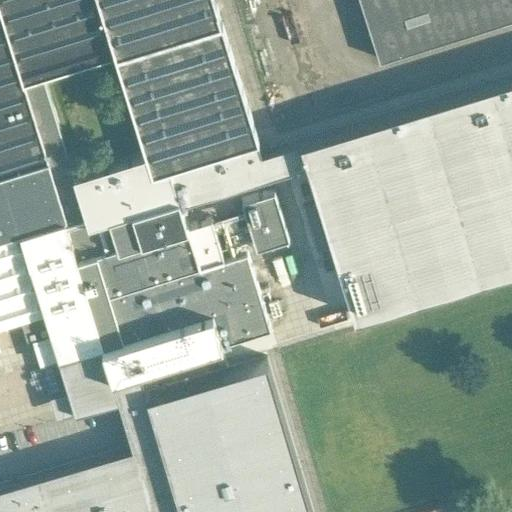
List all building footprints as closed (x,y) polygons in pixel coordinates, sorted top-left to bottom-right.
[(214,221),(212,215),(189,223),(170,166),(258,138),(215,0),(0,0),(0,325),(21,319),(27,338),(33,336),(51,331),(59,357),(59,358),(102,344),(112,375),(140,366),(222,340),(271,325),(247,249),(235,252),(224,256),(217,233),(223,231),(219,220),(214,221)] [(511,0),(360,0),(379,58),(511,16),(511,0)] [(258,138),(170,166),(181,200),(307,161),(355,314),(511,265),(511,72),(262,150),(258,138)] [(275,189),(242,199),(257,246),(290,235),(275,189)] [(313,511),(267,355),(147,391),(140,366),(112,375),(133,444),(0,483),(0,511),(313,511)]
